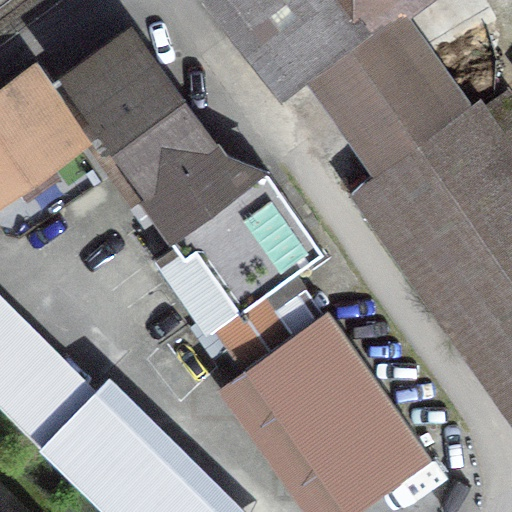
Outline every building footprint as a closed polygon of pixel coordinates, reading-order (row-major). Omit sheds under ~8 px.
[(234,0),(247,15),(264,3),(312,67),(366,27),(356,13),(373,0),(234,0)] [(135,31),(70,78),(151,192),(142,198),(183,255),(195,247),(239,308),(323,248),(268,171),(224,153),(217,143),(216,143),(135,31)] [(409,64),(377,87),(409,133),(441,110),(409,64)] [(33,72),(0,94),(0,192),(78,138),(33,72)] [(511,97),(498,107),(511,126),(511,97)] [(511,161),(476,111),(387,175),(511,350),(511,161)] [(327,307),(245,364),(350,511),(432,453),(327,307)] [(205,511),(0,309),(0,399),(114,511),(205,511)] [(0,511),(11,511),(0,501),(0,511)]
